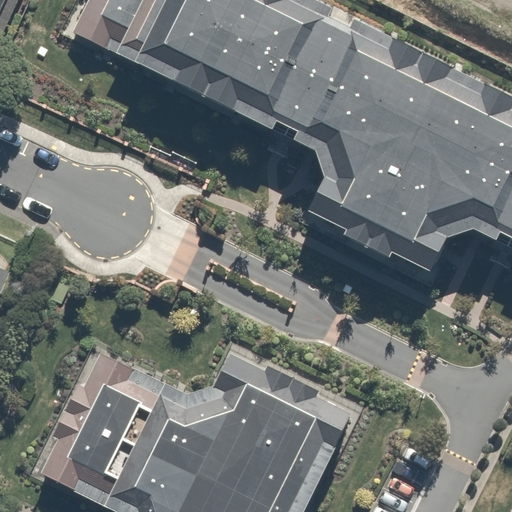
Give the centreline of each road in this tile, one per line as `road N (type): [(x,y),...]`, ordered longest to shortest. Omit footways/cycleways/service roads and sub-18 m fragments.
road 1 (residential): [(331,325),(279,317),(168,263),(108,215)]
road 2 (residential): [(108,215),(218,251),(299,293),(331,325)]
road 3 (residential): [(331,325),(482,400)]
road 4 (residential): [(482,400),(429,511)]
